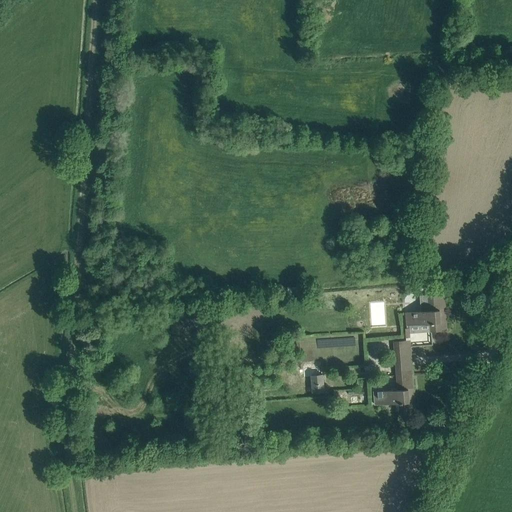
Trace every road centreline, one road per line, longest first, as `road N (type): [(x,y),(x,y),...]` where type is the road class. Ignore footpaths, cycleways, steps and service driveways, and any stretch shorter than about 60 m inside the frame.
road 1 (track): [(75,511),(65,438),(96,0)]
road 2 (track): [(511,300),(427,511)]
